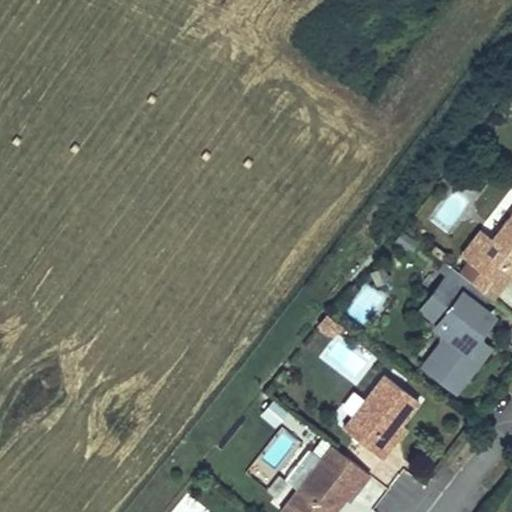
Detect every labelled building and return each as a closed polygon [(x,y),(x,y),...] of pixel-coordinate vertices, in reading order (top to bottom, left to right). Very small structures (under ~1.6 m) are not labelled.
[(511,204),(487,238),(478,250),(471,244),(461,258),(477,270),(467,282),(474,287),(481,293),(487,298),(488,298),(506,273),(511,276),(511,204)] [(478,250),(487,238),(475,228),(455,254),(461,258),(471,244),(478,250)] [(462,297),(465,293),(467,296),(474,287),(467,282),(448,267),(418,307),(435,320),(438,341),(430,351),(461,374),(483,347),(469,337),(486,315),(472,305),(462,297)] [(363,326),(386,297),(366,282),(343,310),(363,326)] [(472,305),(481,293),(474,287),(467,296),(465,293),(462,297),(472,305)] [(337,332),(318,357),(356,386),(375,360),(337,332)] [(461,374),(430,351),(420,364),(450,388),(461,374)] [(392,428),(414,400),(414,399),(380,374),(338,428),(377,458),(387,443),(383,440),(392,428)] [(276,424),(288,407),(271,396),(260,413),(276,424)] [(387,443),(396,432),(392,428),(383,440),(387,443)] [(344,500),(365,473),(329,445),(318,459),(317,458),(276,511),(275,511),(329,511),(341,498),(344,500)]
